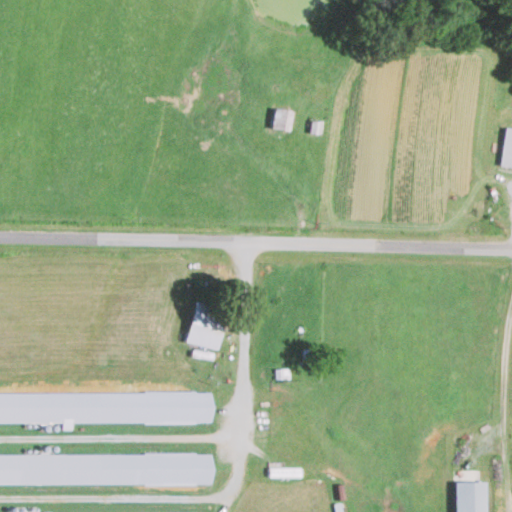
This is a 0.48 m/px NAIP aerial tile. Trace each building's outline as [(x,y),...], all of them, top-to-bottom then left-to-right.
[(511,127),(502,127),(499,166),(511,166),(511,127)] [(183,340),(215,349),(225,312),(193,303),(183,340)] [(0,391),(0,421),(61,421),(61,429),(71,428),(71,422),(210,422),(210,391),(0,391)] [(0,452),(0,483),(210,484),(210,453),(0,452)] [(484,511),(484,481),(453,481),(453,511),(484,511)]
